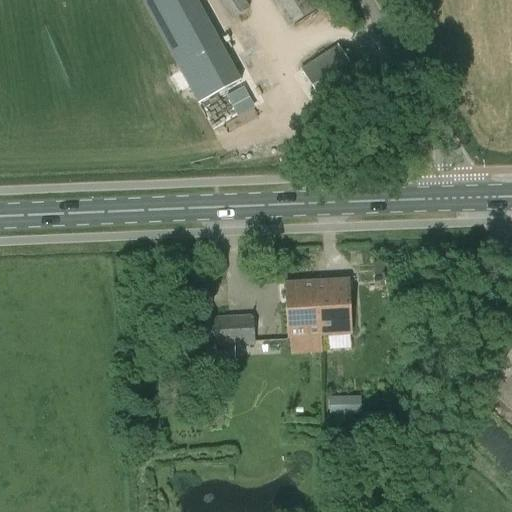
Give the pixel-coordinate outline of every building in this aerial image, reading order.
[(240,82),(195,0),(141,0),(199,104),(240,82)] [(217,0),(231,21),(250,8),(244,0),(217,0)] [(274,0),(291,27),(318,10),(311,0),(274,0)] [(324,106),(361,81),(338,45),(300,70),(324,106)] [(319,337),(352,335),(349,280),(302,283),(304,307),(315,306),(315,307),(317,306),(319,337)] [(304,307),(302,283),(286,283),(289,338),(319,337),(317,306),(315,307),(315,306),(304,307)] [(236,347),(255,345),(254,316),(204,319),(205,348),(216,348),(216,359),(236,358),(236,347)]
